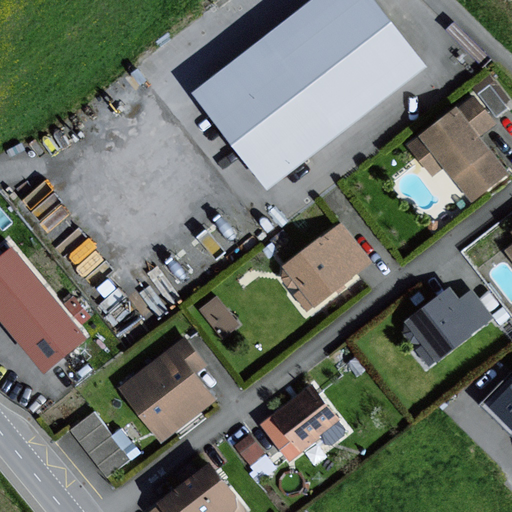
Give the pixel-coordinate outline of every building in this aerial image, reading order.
[(366,0),(314,0),(192,94),(264,188),(420,68),(366,0)] [(505,100),(488,78),(475,88),(494,115),(505,108),(501,103),(505,100)] [(491,125),(473,101),(456,114),(454,112),(409,146),(431,174),(441,166),(449,177),(452,175),(471,199),(503,175),(474,138),(491,125)] [(367,263),(340,227),(284,269),(301,292),(295,296),(305,308),(367,263)] [(57,312),(9,252),(0,258),(0,326),(39,375),(80,342),(70,330),(83,320),(69,302),(57,312)] [(433,361),(490,318),(471,292),(457,302),(448,290),(404,323),(408,329),(403,333),(410,342),(416,338),(433,361)] [(236,327),(215,300),(200,311),(221,338),(236,327)] [(201,366),(182,341),(120,390),(160,441),(210,402),(189,375),(201,366)] [(511,387),(489,410),(511,432),(511,387)] [(287,457),(336,423),(315,393),(266,427),(287,457)] [(92,407),(71,426),(111,470),(132,451),(92,407)] [(251,427),(234,440),(251,461),(268,447),(251,427)] [(233,511),(239,508),(209,469),(157,508),(158,510),(155,511),(233,511)]
